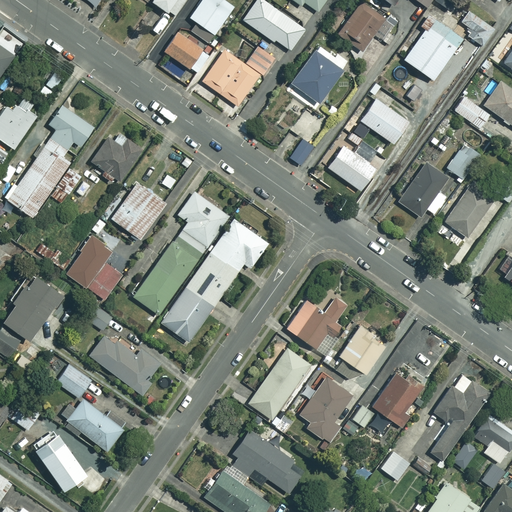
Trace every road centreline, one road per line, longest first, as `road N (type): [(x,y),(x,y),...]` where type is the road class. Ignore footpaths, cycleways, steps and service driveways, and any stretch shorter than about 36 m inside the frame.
road 1 (residential): [(16,0),(324,218)]
road 2 (residential): [(324,218),(120,511)]
road 3 (residential): [(324,218),(511,351)]
